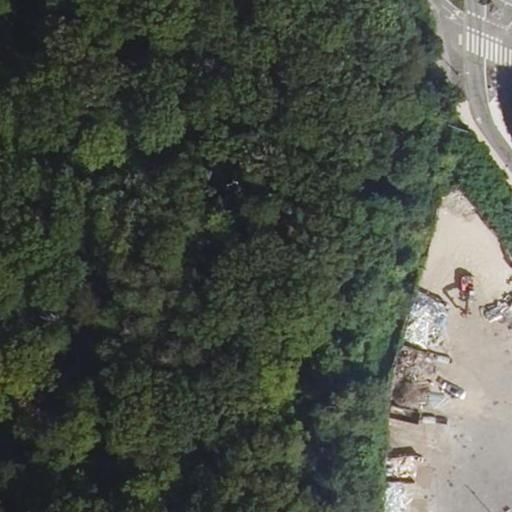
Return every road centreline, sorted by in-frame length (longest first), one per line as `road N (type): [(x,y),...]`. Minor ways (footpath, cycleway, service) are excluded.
road 1 (track): [(34,511),(51,324),(84,159),(115,84),(59,0)]
road 2 (tertiary): [(468,0),(469,93),(479,125),(511,169)]
